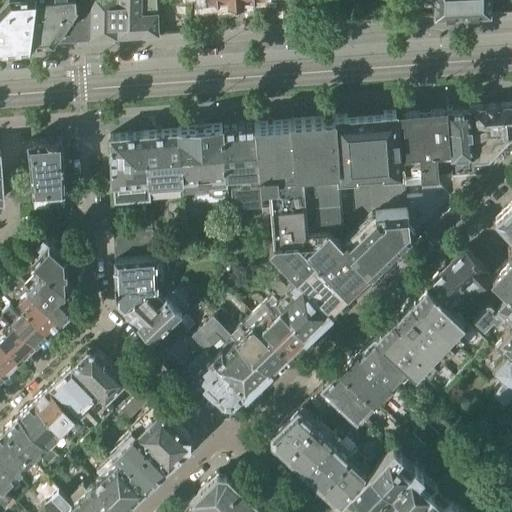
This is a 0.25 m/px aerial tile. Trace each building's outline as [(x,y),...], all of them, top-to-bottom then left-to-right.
[(3,0),(0,3),(0,45),(28,43),(29,47),(29,46),(34,0),(3,0)] [(34,0),(29,46),(35,46),(36,43),(55,41),(77,3),(72,0),(34,0)] [(79,0),(77,3),(55,41),(62,41),(64,41),(72,40),(73,40),(81,39),(81,40),(82,39),(90,39),(117,37),(116,0),(79,0)] [(116,0),(117,37),(158,34),(157,12),(155,12),(155,0),(116,0)] [(489,0),(434,0),(434,16),(489,13),(489,0)] [(497,104),(489,104),(491,128),(511,126),(511,103),(497,104)] [(485,105),(469,106),(471,130),(491,128),(489,104),(485,105)] [(446,108),(446,109),(448,132),(471,130),(469,106),(446,108)] [(427,111),(420,111),(402,113),(403,118),(404,136),(406,152),(403,158),(405,177),(405,184),(422,183),(422,176),(437,175),(438,175),(437,159),(450,158),(449,148),(448,132),(446,109),(427,111)] [(410,232),(409,232),(407,216),(406,197),(406,195),(405,184),(404,178),(405,177),(403,158),(402,147),(401,135),(399,113),(346,118),(338,119),(343,174),(348,173),(348,200),(350,247),(350,249),(370,270),(370,271),(410,232)] [(290,120),(297,205),(348,200),(348,173),(343,174),(338,119),(334,119),(334,116),(333,116),(322,117),(292,119),(290,119),(290,120)] [(262,209),(283,206),(297,205),(290,120),(257,123),(254,123),(258,172),(259,185),(261,205),(262,209)] [(248,172),(258,172),(254,123),(221,124),(226,174),(233,174),(234,182),(239,181),(240,187),(250,186),(248,172)] [(221,124),(194,126),(178,127),(178,129),(177,129),(181,186),(181,189),(182,189),(183,191),(227,188),(226,174),(221,124)] [(511,126),(491,128),(471,130),(474,171),(488,158),(508,137),(508,135),(510,135),(511,132),(511,126)] [(166,187),(181,186),(177,129),(146,132),(146,131),(144,131),(149,180),(150,191),(153,190),(152,180),(166,178),(166,187)] [(471,130),(448,132),(449,148),(450,158),(452,191),(453,192),(474,171),(471,130)] [(130,181),(149,180),(144,131),(142,132),(109,134),(111,183),(112,183),(112,191),(131,189),(130,181)] [(27,141),(31,175),(33,200),(40,199),(39,192),(48,191),(49,205),(64,204),(63,190),(63,178),(61,138),(27,141)] [(422,176),(422,183),(423,193),(422,193),(420,194),(410,195),(406,195),(406,197),(407,216),(414,210),(424,219),(428,215),(435,209),(450,195),(437,181),(437,175),(422,176)] [(259,185),(250,186),(240,187),(234,187),(236,207),(261,205),(259,185)] [(184,198),(184,212),(193,211),(192,197),(184,198)] [(348,200),(297,205),(283,206),(355,285),(370,270),(350,249),(350,247),(348,200)] [(505,292),(507,293),(511,288),(511,201),(510,204),(495,219),(511,236),(511,245),(508,249),(511,253),(511,255),(492,276),(507,290),(505,292)] [(267,245),(291,269),(329,308),(345,292),(346,293),(347,292),(355,285),(283,206),(262,209),(265,245),(267,245)] [(424,219),(414,210),(407,216),(409,232),(410,232),(418,223),(419,223),(424,219)] [(113,232),(114,244),(153,243),(152,229),(113,232)] [(31,256),(38,263),(66,288),(65,253),(42,231),(37,236),(37,237),(25,250),(31,256)] [(153,243),(114,244),(114,257),(154,254),(153,243)] [(229,248),(233,260),(249,246),(229,248)] [(446,265),(445,266),(467,287),(469,285),(470,286),(474,282),(478,286),(491,274),(464,247),(453,258),(450,264),(448,266),(446,265)] [(114,257),(115,282),(172,278),(172,269),(164,269),(163,253),(154,254),(114,257)] [(36,275),(27,284),(62,316),(67,311),(67,298),(66,298),(61,294),(66,288),(38,263),(31,270),(36,275)] [(437,273),(425,284),(449,305),(467,287),(445,266),(445,267),(446,268),(441,273),(437,273)] [(267,286),(277,297),(293,313),(294,322),(304,332),(305,334),(306,332),(311,327),(312,327),(323,316),(323,315),(328,311),(329,311),(330,310),(329,308),(291,269),(281,279),(278,276),(267,286)] [(11,292),(16,297),(48,330),(62,316),(27,284),(16,273),(10,280),(16,286),(11,292)] [(123,308),(124,307),(140,291),(173,288),(172,278),(115,282),(114,282),(115,297),(115,301),(116,301),(123,308)] [(375,333),(414,370),(421,376),(452,341),(468,324),(449,305),(425,284),(415,296),(414,295),(413,296),(414,297),(410,300),(409,299),(398,312),(397,311),(396,312),(397,313),(393,317),(392,316),(391,317),(381,328),(380,327),(379,328),(380,329),(376,333),(375,332),(375,333)] [(124,307),(138,320),(173,288),(140,291),(124,307)] [(173,288),(138,320),(138,321),(154,336),(188,304),(173,288)] [(500,317),(511,328),(511,326),(511,288),(507,293),(495,306),(491,303),(485,303),(473,316),(484,326),(493,316),(497,320),(500,317)] [(2,310),(3,312),(33,344),(48,330),(16,297),(2,310)] [(267,297),(251,313),(286,349),(304,332),(294,322),(293,313),(277,297),(271,302),(267,297)] [(0,308),(0,335),(20,356),(33,344),(3,312),(2,310),(0,308)] [(185,312),(178,319),(187,328),(194,321),(185,312)] [(212,313),(192,333),(246,390),(247,389),(246,389),(252,384),(265,373),(264,372),(269,368),(270,367),(269,366),(260,356),(253,355),(230,332),(212,313)] [(251,313),(230,332),(253,355),(260,356),(269,366),(286,349),(251,313)] [(187,328),(178,319),(158,339),(167,348),(187,328)] [(495,368),(504,376),(511,367),(511,326),(511,328),(497,342),(508,352),(495,366),(495,368)] [(246,390),(192,333),(191,333),(205,347),(186,365),(193,372),(192,372),(194,374),(194,373),(201,380),(201,381),(202,381),(214,392),(213,392),(214,393),(215,393),(222,400),(224,401),(224,400),(231,400),(232,400),(233,400),(244,389),(245,391),(246,390)] [(356,350),(355,350),(390,382),(396,375),(403,382),(414,370),(375,333),(374,333),(356,350)] [(0,335),(0,363),(6,370),(20,356),(0,335)] [(86,348),(71,363),(104,398),(110,393),(113,396),(125,384),(122,381),(126,376),(97,348),(86,348)] [(338,368),(337,368),(373,400),(380,406),(390,395),(383,389),(387,385),(394,391),(397,388),(390,382),(355,350),(338,367),(338,368)] [(71,363),(48,385),(78,416),(86,408),(99,421),(113,407),(104,398),(71,363)] [(511,387),(511,367),(504,376),(494,387),(504,396),(511,387)] [(319,385),(336,400),(363,424),(365,421),(359,415),(373,400),(337,368),(319,385)] [(48,385),(33,399),(63,430),(78,416),(48,385)] [(322,415),(336,400),(319,385),(305,399),(322,415)] [(117,411),(126,419),(149,397),(141,389),(117,411)] [(33,399),(17,414),(47,445),(63,430),(33,399)] [(131,426),(134,430),(168,464),(189,444),(189,434),(152,400),(128,424),(131,426)] [(275,442),(286,453),(315,423),(297,407),(274,430),(273,429),(271,431),(272,441),(274,443),(275,442)] [(2,429),(31,459),(38,453),(47,463),(56,454),(47,445),(17,414),(18,415),(3,429),(2,429)] [(511,417),(504,418),(502,426),(510,431),(511,429),(511,417)] [(296,464),(303,470),(332,439),(326,434),(329,429),(318,419),(315,423),(286,453),(297,464),(296,464)] [(0,430),(0,456),(16,474),(31,459),(2,429),(0,430)] [(111,452),(117,458),(145,486),(168,464),(134,430),(111,452)] [(309,475),(320,486),(349,455),(352,451),(353,451),(336,435),(332,439),(303,470),(308,475),(309,475)] [(352,488),(373,508),(414,463),(413,463),(401,452),(401,451),(392,443),(369,468),(351,488),(352,488)] [(337,503),(351,488),(369,468),(362,462),(359,465),(352,458),(356,455),(352,451),(349,455),(320,486),(331,496),(337,503)] [(0,456),(0,484),(8,493),(11,490),(5,485),(16,474),(0,456)] [(117,458),(94,479),(122,509),(129,502),(129,501),(145,486),(117,458)] [(373,508),(377,511),(408,511),(436,483),(414,463),(373,508)] [(449,511),(457,504),(473,487),(452,467),(436,483),(408,511),(449,511)] [(212,511),(237,485),(226,474),(216,473),(175,511),(212,511)] [(94,479),(71,501),(82,511),(118,511),(122,509),(94,479)] [(0,497),(4,502),(5,502),(9,507),(15,500),(8,493),(0,484),(0,497)] [(212,511),(244,511),(255,501),(249,495),(249,496),(237,485),(212,511)] [(53,497),(46,504),(54,511),(82,511),(71,501),(59,488),(51,495),(53,497)] [(266,511),(262,508),(262,507),(255,501),(244,511),(266,511)] [(54,511),(46,504),(46,503),(38,509),(40,511),(54,511)]
